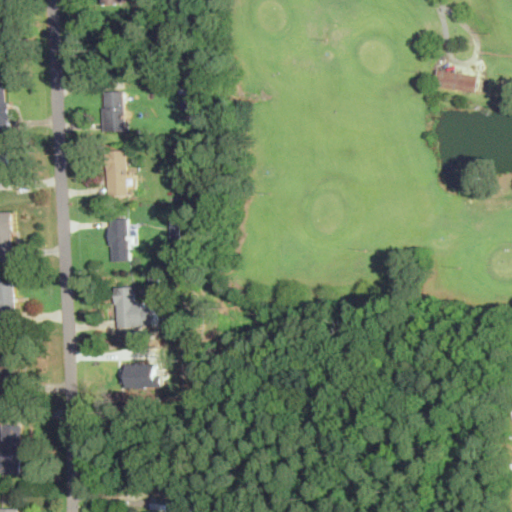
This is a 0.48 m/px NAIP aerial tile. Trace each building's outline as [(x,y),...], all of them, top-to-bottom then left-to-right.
[(438,84),(480,89),(482,72),(440,66),(438,84)] [(0,82),(0,126),(11,126),(10,82),(0,82)] [(105,129),(128,129),(128,88),(105,88),(105,129)] [(0,146),(0,186),(14,186),(14,146),(0,146)] [(109,147),(109,192),(129,192),(129,147),(109,147)] [(14,214),(0,214),(0,258),(14,258),(14,214)] [(132,258),(132,216),(112,216),(112,258),(132,258)] [(0,319),(17,319),(18,280),(0,280),(0,319)] [(137,303),(137,285),(117,285),(118,326),(153,325),(152,303),(137,303)] [(21,389),(21,345),(2,345),(2,389),(21,389)] [(160,362),(129,363),(130,386),(160,386),(160,362)] [(23,422),(3,422),(2,471),(23,471),(23,422)]
